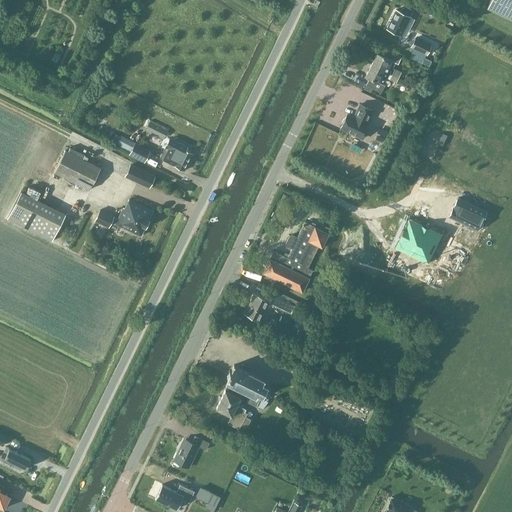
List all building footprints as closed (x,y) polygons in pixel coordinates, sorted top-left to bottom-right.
[(511,0),(490,0),(487,8),(511,20),(511,0)] [(410,17),(395,9),(386,28),(401,36),(405,28),(408,29),(411,22),(408,21),(410,17)] [(415,38),(410,47),(426,55),(431,46),(415,38)] [(401,72),(400,72),(395,70),(393,68),(397,59),(400,61),(401,57),(385,50),(382,56),(376,53),(371,65),(398,78),(401,72)] [(424,58),(422,63),(428,66),(431,61),(424,58)] [(396,83),(398,78),(371,65),(365,76),(370,78),(366,86),(381,93),(387,78),(389,80),(396,83)] [(356,114),(357,114),(355,118),(347,114),(340,129),(362,139),(369,124),(366,123),(372,110),(360,104),(356,113),(356,114)] [(149,121),(146,129),(164,137),(167,130),(149,121)] [(121,136),(116,145),(130,153),(135,143),(121,136)] [(183,170),(192,153),(184,150),(186,145),(172,138),(166,152),(167,156),(170,158),(168,162),(183,170)] [(130,153),(130,154),(144,161),(150,150),(135,143),(130,153)] [(67,151),(65,150),(54,171),(89,189),(100,168),(83,159),(85,155),(70,147),(67,151)] [(149,187),(155,176),(131,164),(125,175),(149,187)] [(66,214),(21,192),(8,219),(53,242),(66,214)] [(457,198),(449,216),(477,230),(486,212),(457,198)] [(145,227),(149,219),(148,219),(153,210),(129,199),(125,207),(123,207),(118,218),(113,216),(100,209),(95,220),(108,226),(111,221),(115,223),(140,235),(145,227)] [(407,219),(394,247),(427,263),(441,234),(408,218),(407,219)] [(269,258),(266,264),(262,272),(302,292),(313,270),(308,267),(318,246),(322,248),(331,229),(325,226),(323,231),(314,226),(304,222),(297,237),(292,235),(289,235),(286,243),(286,245),(291,248),(287,257),(273,251),(269,258)] [(288,302),(279,298),(265,291),(262,298),(254,294),(244,314),(260,321),(268,303),(284,310),(288,302)] [(304,320),(295,339),(302,342),(311,323),(307,321),(304,320)] [(219,400),(216,407),(231,415),(228,422),(239,428),(241,425),(245,427),(250,418),(245,416),(247,413),(243,411),(245,408),(236,404),(243,390),(249,393),(245,400),(256,406),(260,396),(263,397),(267,395),(269,391),(267,386),(263,384),(265,380),(234,365),(230,371),(229,371),(228,372),(227,375),(226,376),(228,377),(225,383),(226,383),(225,385),(226,386),(221,397),(219,396),(218,399),(219,400)] [(301,369),(296,379),(305,384),(307,380),(314,383),(317,377),(301,369)] [(260,396),(256,406),(262,408),(267,401),(260,396)] [(0,432),(0,443),(5,446),(9,437),(0,432)] [(199,446),(206,449),(209,442),(195,435),(192,442),(186,439),(179,452),(178,452),(174,460),(188,467),(199,446)] [(5,453),(1,460),(23,471),(26,464),(29,466),(32,460),(11,449),(8,455),(5,453)] [(0,506),(3,508),(10,496),(0,491),(0,485),(0,484),(0,506)] [(175,493),(161,486),(154,500),(176,511),(181,500),(188,504),(194,492),(179,485),(175,493)] [(217,497),(198,488),(194,495),(213,504),(217,497)] [(390,496),(382,511),(409,511),(411,508),(412,506),(390,496)] [(294,503),(289,511),(298,511),(301,506),(294,503)]
